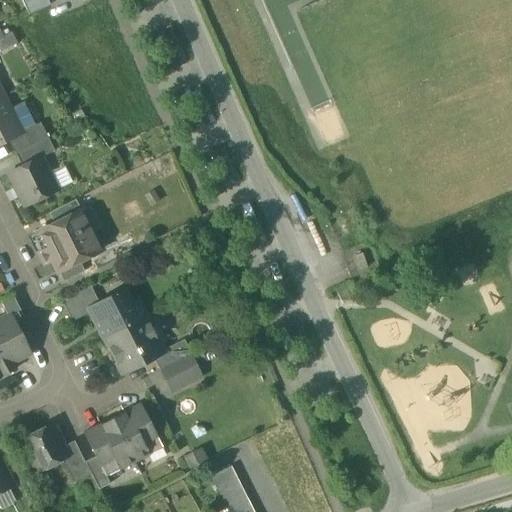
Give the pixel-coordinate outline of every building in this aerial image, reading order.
[(46,0),(32,0),(22,4),(27,15),(49,6),(46,0)] [(10,33),(2,37),(0,38),(0,52),(17,44),(10,33)] [(20,134),(19,133),(8,111),(1,98),(0,98),(0,143),(7,140),(20,134)] [(23,104),(8,111),(19,133),(34,126),(23,104)] [(7,140),(15,155),(47,139),(39,123),(34,126),(19,133),(20,134),(7,140)] [(53,152),(47,139),(15,155),(21,168),(39,159),(53,152)] [(8,174),(24,206),(55,191),(46,173),(39,159),(21,168),(8,174)] [(64,168),(46,173),(55,191),(72,183),(64,168)] [(48,214),(53,225),(80,211),(75,201),(48,214)] [(92,208),(81,214),(92,234),(103,229),(92,208)] [(51,261),(57,272),(78,262),(100,251),(92,234),(81,214),(80,211),(53,225),(37,233),(46,250),(39,253),(44,264),(51,261)] [(57,272),(63,283),(84,272),(78,262),(57,272)] [(60,302),(69,320),(87,311),(87,310),(98,304),(97,303),(89,287),(60,302)] [(89,313),(102,339),(145,317),(136,300),(129,303),(123,291),(111,297),(111,296),(97,303),(98,304),(87,310),(87,311),(89,313)] [(8,317),(17,333),(28,328),(11,296),(0,301),(0,303),(7,317),(8,317)] [(87,311),(69,320),(71,323),(89,313),(87,311)] [(7,317),(0,320),(0,376),(1,378),(13,371),(9,364),(27,355),(17,333),(8,317),(7,317)] [(162,351),(145,317),(102,339),(120,374),(152,358),(163,352),(162,351)] [(152,358),(159,371),(190,355),(183,340),(162,351),(163,352),(152,358)] [(203,380),(190,355),(159,371),(171,396),(203,380)] [(140,405),(111,420),(133,464),(162,449),(140,405)] [(105,478),(133,464),(111,420),(83,434),(95,458),(105,478)] [(20,441),(36,474),(61,462),(67,459),(61,448),(59,443),(60,443),(54,431),(53,432),(50,426),(20,441)] [(72,485),(90,475),(84,463),(73,442),(61,448),(67,459),(61,462),(72,485)] [(95,458),(84,463),(90,475),(98,491),(109,485),(105,478),(95,458)] [(0,492),(8,489),(11,487),(0,465),(0,492)] [(227,511),(252,511),(230,467),(210,477),(227,511)] [(8,489),(0,492),(0,510),(1,511),(12,506),(13,499),(8,489)]
